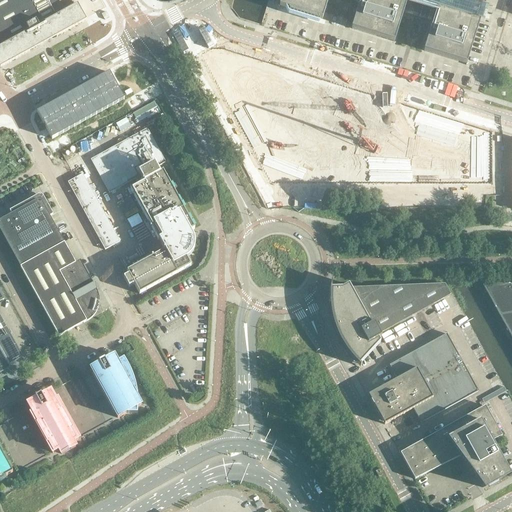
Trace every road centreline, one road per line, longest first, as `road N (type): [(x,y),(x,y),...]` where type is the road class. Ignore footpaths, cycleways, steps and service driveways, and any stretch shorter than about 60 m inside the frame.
road 1 (unclassified): [(511,119),(230,31),(199,3)]
road 2 (residential): [(59,367),(116,336),(127,320),(45,166)]
road 3 (tertiary): [(320,336),(414,511)]
road 4 (tertiary): [(242,197),(146,32)]
road 5 (primary): [(249,446),(203,452),(97,511)]
road 6 (unclassified): [(13,107),(146,32)]
road 7 (residential): [(59,367),(0,260)]
road 8 (tertiary): [(249,446),(245,325)]
